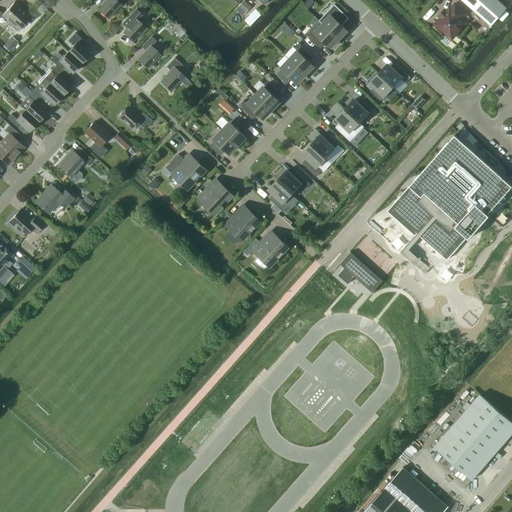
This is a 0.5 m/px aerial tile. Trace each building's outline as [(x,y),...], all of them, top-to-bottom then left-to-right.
[(108,0),(99,10),(108,19),(121,4),(116,0),(108,0)] [(251,6),(244,0),(239,6),(246,12),(251,6)] [(311,0),(308,0),(303,5),(307,9),(314,2),(311,0)] [(497,0),(461,0),(490,26),(506,8),(497,0)] [(2,16),(10,24),(23,10),(15,2),(2,16)] [(324,25),(338,39),(347,30),(342,26),(349,18),(334,4),(319,21),(324,25)] [(446,11),(441,17),(441,18),(435,24),(446,35),(456,34),(466,23),(461,18),(465,13),(455,4),(451,9),(450,8),(446,12),(446,11)] [(23,10),(10,24),(18,32),(31,17),(23,10)] [(136,37),(138,39),(148,29),(146,27),(137,19),(141,14),(137,10),(123,24),(127,29),(123,33),(132,42),(136,37)] [(290,27),(286,23),(280,29),(285,33),(290,27)] [(324,25),(316,33),(311,29),(306,35),(320,48),(325,43),(330,47),(338,39),(324,25)] [(68,52),(81,64),(90,55),(81,46),(84,42),(75,33),(68,41),(73,46),(68,52)] [(180,38),(183,42),(188,37),(184,34),(180,38)] [(18,42),(12,37),(3,46),(9,51),(12,48),(15,51),(20,45),(17,42),(18,42)] [(141,47),(146,52),(138,60),(147,69),(160,55),(152,46),(156,41),(152,37),(141,47)] [(305,74),(313,65),(309,61),(313,57),(299,44),(295,48),(298,52),(290,60),(305,74)] [(51,60),(56,65),(60,68),(64,64),(73,73),(81,64),(68,52),(63,58),(57,53),(51,60)] [(170,71),(160,82),(171,92),(185,77),(178,71),(183,66),(174,58),(166,67),(170,71)] [(296,83),(305,74),(290,60),(282,69),(277,74),(287,84),(292,78),(296,83)] [(387,65),(379,73),(394,86),(401,79),(405,83),(410,77),(406,73),(396,64),(391,69),(387,65)] [(50,69),(43,77),(63,96),(71,86),(62,78),(66,74),(60,68),(56,65),(53,70),(50,69)] [(236,76),(243,82),(247,77),(240,71),(236,76)] [(372,81),(370,82),(375,86),(370,91),(381,100),(394,86),(379,73),(372,81)] [(32,92),(41,100),(45,96),(54,105),(63,96),(43,77),(38,82),(39,85),(32,92)] [(256,96),(271,110),(279,101),(275,97),(279,92),(269,83),(256,96)] [(26,87),(21,92),(26,97),(31,91),(26,87)] [(25,100),(20,105),(38,122),(47,113),(37,105),(41,100),(32,92),(25,100)] [(244,100),(239,105),(253,119),(258,114),(263,118),(271,110),(256,96),(248,104),(244,100)] [(218,104),(230,114),(234,108),(223,98),(218,104)] [(345,109),(359,123),(373,109),(363,99),(358,105),(353,100),(345,109)] [(415,101),(412,104),(417,110),(420,106),(415,101)] [(143,128),(146,124),(148,126),(152,121),(143,113),(139,118),(127,107),(117,117),(132,130),(138,124),(143,128)] [(364,127),(359,123),(345,109),(337,118),(341,122),(336,128),(350,141),(364,127)] [(11,114),(7,119),(16,127),(20,123),(30,132),(38,122),(25,110),(17,119),(11,114)] [(223,131),(237,145),(246,137),(241,132),(246,127),(236,117),(223,131)] [(102,145),(111,135),(105,130),(104,131),(94,122),(85,132),(95,142),(89,147),(101,158),(107,151),(102,145)] [(9,134),(1,143),(16,156),(24,147),(17,140),(21,135),(9,125),(5,130),(9,134)] [(133,144),(120,131),(113,138),(127,150),(133,144)] [(237,145),(223,131),(209,145),(219,155),(224,150),(229,154),(237,145)] [(319,136),(311,144),(326,158),(334,149),(339,144),(329,134),(324,140),(319,136)] [(448,141),(440,151),(420,174),(420,173),(415,179),(404,192),(395,201),(395,202),(387,211),(398,220),(398,221),(403,226),(404,225),(415,235),(417,233),(431,245),(430,245),(436,250),(447,260),(467,237),(469,238),(475,232),(480,227),(480,226),(485,220),(489,215),(488,214),(511,186),(511,185),(502,176),(492,168),(475,153),(466,144),(466,145),(455,135),(449,142),(448,141)] [(16,156),(1,143),(0,143),(0,157),(8,165),(16,156)] [(318,167),(326,158),(311,144),(303,153),(308,157),(302,163),(317,176),(322,171),(318,167)] [(129,151),(133,155),(137,150),(133,146),(129,151)] [(84,152),(80,157),(73,151),(59,166),(71,177),(69,178),(74,182),(77,182),(82,177),(82,174),(77,170),(85,162),(88,165),(93,160),(84,152)] [(204,169),(190,155),(186,160),(179,153),(162,172),(168,178),(173,174),(187,187),(204,169)] [(152,170),(148,165),(141,173),(145,178),(152,170)] [(278,180),(292,194),(300,185),(305,189),(310,184),(296,170),(290,175),(286,171),(278,180)] [(161,182),(156,178),(148,186),(153,191),(161,182)] [(284,202),(292,194),(278,180),(269,189),(274,193),(269,198),(283,212),(288,206),(284,202)] [(231,194),(217,181),(199,199),(214,213),(231,194)] [(63,188),(59,193),(51,185),(36,202),(48,213),(58,202),(65,208),(74,198),(63,188)] [(88,194),(83,200),(90,206),(95,200),(88,194)] [(87,212),(91,208),(79,197),(75,202),(87,212)] [(244,207),(227,225),(241,239),(259,220),(244,207)] [(25,236),(31,229),(36,234),(45,224),(36,216),(31,221),(19,211),(9,222),(25,236)] [(272,233),(255,251),(260,256),(255,261),(264,270),(286,246),(272,233)] [(256,239),(244,252),(247,256),(260,242),(256,239)] [(0,277),(0,278),(7,270),(3,266),(13,255),(0,243),(0,277)] [(345,268),(338,275),(348,284),(355,276),(373,292),(383,281),(351,252),(350,252),(340,264),(345,268)] [(23,256),(16,264),(19,268),(17,271),(25,279),(35,268),(23,256)] [(472,480),(511,434),(511,422),(480,394),(434,447),(472,480)] [(403,467),(363,511),(443,511),(448,507),(403,467)] [(146,481),(131,499),(137,504),(152,486),(146,481)]
